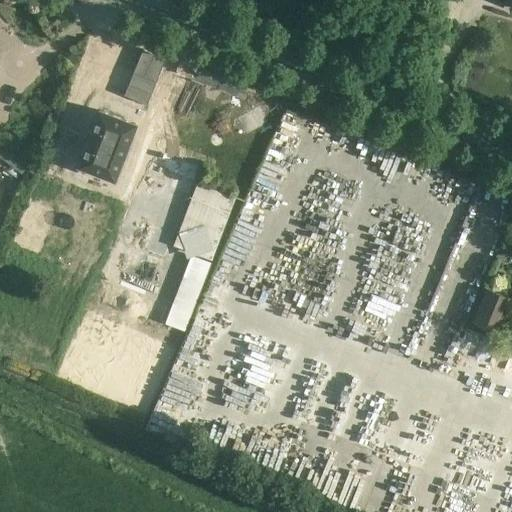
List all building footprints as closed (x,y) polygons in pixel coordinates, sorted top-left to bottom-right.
[(100,110),(82,158),(118,172),(136,124),(100,110)] [(41,170),(34,189),(41,192),(48,173),(41,170)] [(88,208),(82,237),(104,242),(110,213),(88,208)] [(183,222),(173,245),(206,259),(216,236),(183,222)] [(212,263),(191,255),(165,323),(186,331),(212,263)] [(510,297),(485,287),(472,321),(496,331),(510,297)]
